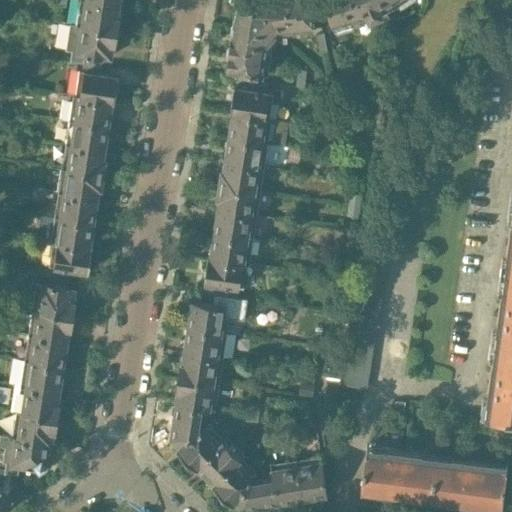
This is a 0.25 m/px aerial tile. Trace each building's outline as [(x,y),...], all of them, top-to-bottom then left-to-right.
[(117,15),(118,4),(91,0),(83,0),(80,25),(114,30),(116,31),(118,15),(117,15)] [(251,36),(255,0),(233,0),(234,1),(236,5),(232,33),(251,36)] [(276,40),(271,0),(255,0),(251,36),(276,40)] [(271,0),(276,40),(281,35),(294,34),(289,0),(271,0)] [(307,0),(289,0),(294,34),(312,33),(307,0)] [(368,0),(326,0),(337,34),(353,29),(352,24),(365,20),(376,16),(368,0)] [(401,9),(414,0),(368,0),(376,16),(380,14),(392,8),(398,4),(401,9)] [(386,18),(383,20),(393,33),(398,29),(391,19),(386,18)] [(111,57),(113,42),(114,43),(116,31),(114,30),(80,25),(76,51),(86,53),(85,61),(101,63),(103,55),(111,57)] [(232,33),(230,45),(227,47),(226,54),(228,58),(228,59),(268,65),(272,45),(276,40),(251,36),(232,33)] [(320,51),(327,49),(324,33),(317,34),(320,51)] [(268,65),(228,59),(227,67),(267,74),(268,65)] [(84,69),(80,95),(114,100),(118,74),(100,72),(101,63),(85,61),(84,69)] [(382,99),(384,91),(362,88),(351,63),(342,67),(355,94),(382,99)] [(298,68),(295,85),(304,86),(306,69),(298,68)] [(234,86),(231,110),(265,116),(268,116),(276,117),(278,103),(268,101),(269,92),(266,91),(268,82),(247,79),(246,88),(234,86)] [(62,117),(74,118),(109,124),(109,121),(111,120),(111,114),(111,111),(112,100),(114,101),(114,100),(80,95),(78,94),(76,105),(64,103),(62,117)] [(268,116),(265,116),(231,110),(230,113),(233,113),(231,124),(230,125),(229,132),(230,133),(230,135),(264,141),(268,116)] [(105,148),(106,137),(108,135),(109,130),(108,127),(109,124),(74,118),(70,142),(105,148)] [(260,165),(264,141),(230,135),(229,140),(227,142),(226,147),(228,149),(226,160),(260,165)] [(103,157),(105,148),(70,142),(66,166),(101,172),(103,172),(105,157),(103,157)] [(368,155),(369,144),(358,142),(356,154),(368,155)] [(226,160),(224,170),(222,169),(220,184),(222,184),(256,190),(260,165),(226,160)] [(97,196),(99,186),(101,187),(103,172),(101,172),(66,166),(63,191),(97,196)] [(364,180),(366,168),(354,166),(352,178),(364,180)] [(253,214),(256,190),(222,184),(220,184),(217,199),(220,200),(219,209),(253,214)] [(44,199),(46,188),(33,186),(32,197),(44,199)] [(95,208),(97,196),(63,191),(59,215),(93,220),(94,217),(96,214),(96,211),(95,208)] [(349,203),(360,205),(362,193),(350,192),(349,203)] [(360,205),(349,203),(347,214),(358,216),(360,205)] [(249,239),(253,214),(219,209),(217,221),(215,222),(214,228),(215,231),(215,234),(249,239)] [(89,244),(91,233),(93,231),(94,226),(93,223),(93,220),(59,215),(55,239),(58,239),(89,244)] [(213,246),(212,257),(243,261),(243,263),(245,264),(247,254),(257,255),(259,240),(249,239),(215,234),(214,237),(213,238),(212,245),(213,246)] [(352,252),(355,239),(344,237),(342,251),(352,252)] [(92,244),(89,244),(58,239),(54,265),(70,267),(88,270),(92,244)] [(358,267),(384,272),(386,259),(360,255),(358,267)] [(208,282),(207,292),(228,295),(230,285),(239,287),(243,263),(243,261),(212,257),(208,256),(205,282),(208,282)] [(343,263),(341,275),(352,277),(354,264),(343,263)] [(356,280),(382,285),(384,272),(358,267),(356,280)] [(501,327),(499,342),(511,343),(511,272),(509,272),(507,287),(501,286),(495,326),(501,327)] [(343,277),(341,289),(352,291),(354,279),(343,277)] [(37,308),(72,313),(75,298),(74,298),(76,286),(67,285),(67,283),(49,280),(49,282),(41,281),(37,308)] [(353,293),(380,297),(382,285),(356,280),(355,281),(353,293)] [(188,323),(222,329),(226,304),(228,295),(207,292),(205,302),(191,300),(188,323)] [(351,306),(378,310),(380,297),(353,293),(351,306)] [(349,319),(376,323),(378,310),(351,306),(349,319)] [(72,313),(37,308),(33,333),(68,338),(69,327),(70,327),(72,313)] [(347,331),(373,336),(376,323),(349,319),(347,331)] [(218,355),(222,329),(188,323),(184,349),(218,355)] [(345,344),(371,349),(373,336),(347,331),(345,344)] [(68,340),(68,338),(33,333),(29,358),(64,363),(65,361),(66,356),(65,353),(66,347),(68,345),(68,340)] [(511,414),(511,343),(499,342),(497,357),(491,356),(486,395),(491,396),(490,412),(511,414)] [(343,357),(369,361),(371,349),(345,344),(345,347),(343,357)] [(328,347),(326,358),(339,360),(341,349),(328,347)] [(178,375),(180,376),(214,381),(218,355),(184,349),(182,362),(180,362),(178,375)] [(341,370),(367,374),(369,361),(343,357),(341,370)] [(60,388),(64,363),(29,358),(25,383),(60,388)] [(339,383),(365,387),(367,374),(341,370),(340,374),(339,383)] [(317,401),(322,431),(331,430),(339,383),(340,374),(329,373),(324,402),(317,401)] [(214,381),(180,376),(178,375),(176,390),(178,391),(176,402),(202,406),(211,407),(214,381)] [(299,394),(313,396),(315,383),(300,381),(299,394)] [(58,401),(60,388),(25,383),(21,408),(57,413),(59,401),(58,401)] [(260,402),(248,401),(247,411),(259,412),(260,402)] [(178,446),(180,448),(186,441),(202,426),(199,423),(202,406),(176,402),(172,404),(171,411),(174,414),(171,436),(180,445),(178,446)] [(54,430),(57,416),(57,413),(21,408),(17,434),(52,440),(54,430)] [(259,412),(247,411),(246,420),(258,421),(259,412)] [(191,463),(195,463),(220,439),(206,424),(204,424),(202,426),(186,441),(180,448),(185,453),(185,457),(191,463)] [(301,432),(292,433),(294,445),(303,444),(301,432)] [(52,443),(52,440),(17,434),(11,433),(7,460),(40,465),(42,469),(49,464),(47,461),(49,442),(52,443)] [(292,433),(282,435),(284,447),(294,445),(292,433)] [(215,481),(238,458),(241,456),(223,437),(220,439),(195,463),(198,466),(199,465),(215,481)] [(428,496),(434,458),(420,456),(421,450),(382,445),(381,451),(365,448),(360,486),(385,490),(386,492),(404,495),(405,493),(428,496)] [(307,460),(297,462),(303,497),(327,492),(321,458),(320,450),(306,453),(307,460)] [(428,496),(455,500),(456,502),(474,505),(475,503),(501,506),(506,468),(490,466),(491,460),(451,455),(451,460),(434,458),(428,496)] [(253,474),(238,458),(215,481),(214,482),(216,484),(215,488),(222,494),(226,495),(230,499),(251,477),(253,474)] [(277,502),(303,497),(297,462),(271,467),(272,475),(277,502)] [(253,479),(251,477),(230,499),(233,502),(234,501),(241,508),(264,504),(267,507),(273,506),(275,502),(277,502),(272,475),(253,479)] [(0,508),(13,496),(0,482),(0,508)]
